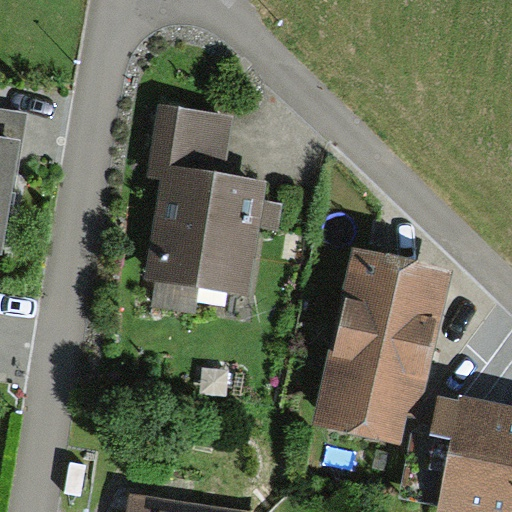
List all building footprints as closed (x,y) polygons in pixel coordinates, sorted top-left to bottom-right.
[(236,122),(160,110),(148,185),(162,187),(146,286),(156,287),(152,312),(196,319),(200,295),(249,303),(267,191),(226,184),(236,122)] [(0,266),(3,267),(29,117),(0,112),(0,266)] [(455,278),(353,255),(312,436),(401,456),(407,425),(421,428),(455,278)] [(461,410),(439,406),(433,438),(411,434),(398,507),(427,511),(511,511),(511,414),(462,405),(461,410)] [(201,511),(131,502),(129,511),(201,511)]
